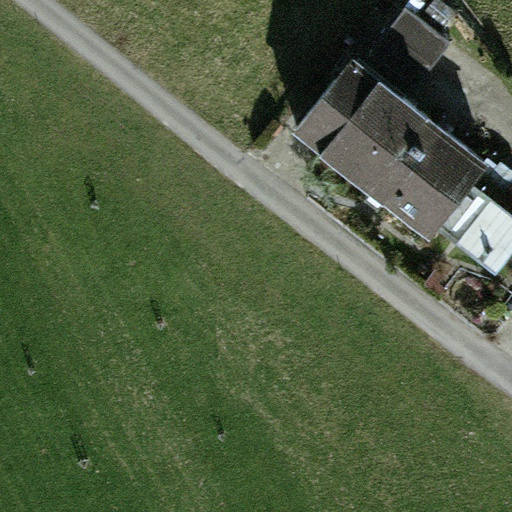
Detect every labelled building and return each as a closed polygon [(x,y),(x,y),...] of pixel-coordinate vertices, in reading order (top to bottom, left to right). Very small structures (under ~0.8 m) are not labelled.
[(451,42),(406,7),(371,51),(416,86),(451,42)] [(297,127),(338,160),(393,88),(353,56),(297,127)] [(438,124),(393,88),(338,160),(383,196),(438,124)] [(485,161),(438,124),(383,196),(429,232),(441,216),(468,182),(485,161)] [(511,245),(511,216),(468,182),(441,216),(499,261),(511,245)]
